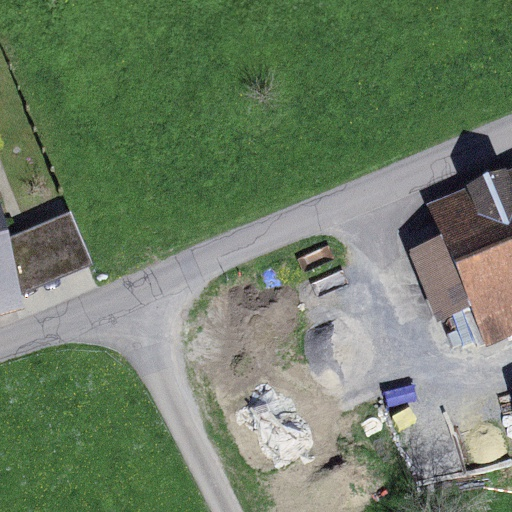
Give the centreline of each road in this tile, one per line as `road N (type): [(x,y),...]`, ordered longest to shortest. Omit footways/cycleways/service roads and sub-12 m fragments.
road 1 (unclassified): [(511,151),(0,357)]
road 2 (track): [(222,511),(142,360),(124,308)]
